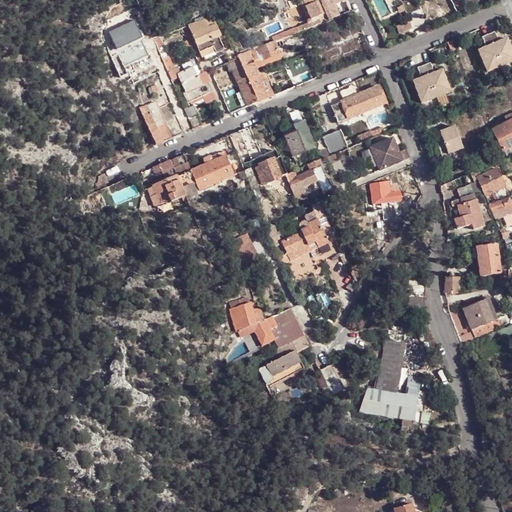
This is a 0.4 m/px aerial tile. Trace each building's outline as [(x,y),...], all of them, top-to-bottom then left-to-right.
[(325,0),(322,1),(329,21),(351,12),(345,0),(325,0)] [(323,17),(317,3),(311,5),(305,8),(310,22),(323,17)] [(225,38),(216,17),(208,21),(207,17),(197,21),(198,24),(197,25),(196,25),(190,27),(200,50),(202,49),(205,57),(207,56),(209,63),(229,54),(223,39),(225,38)] [(319,20),(295,30),(297,34),(321,24),(319,20)] [(108,31),(123,70),(148,60),(134,21),(108,31)] [(412,30),(408,22),(396,27),(400,35),(412,30)] [(271,39),(273,43),(280,40),(281,40),(297,34),(295,30),(271,39)] [(496,33),(483,38),(487,48),(478,52),(488,74),(511,64),(511,48),(508,40),(501,43),(496,33)] [(273,43),(278,55),(279,55),(279,52),(281,51),(280,48),(283,46),(280,40),(273,43)] [(273,43),(255,51),(256,53),(260,62),(278,55),(273,43)] [(163,46),(157,48),(162,60),(168,58),(163,46)] [(248,79),(256,75),(254,70),(248,56),(256,53),(255,51),(239,57),(240,59),(240,63),(245,72),(248,79)] [(248,56),(254,70),(262,67),(260,62),(256,53),(248,56)] [(279,60),(278,55),(260,62),(262,67),(279,60)] [(168,58),(162,60),(168,72),(173,70),(168,58)] [(237,74),(245,72),(240,63),(235,66),(237,74)] [(432,64),(425,66),(437,98),(451,93),(443,71),(435,74),(432,64)] [(422,78),(414,81),(422,104),(437,98),(425,66),(419,68),(422,78)] [(219,77),(225,74),(222,67),(216,70),(219,77)] [(185,93),(201,86),(198,78),(193,68),(181,74),(177,74),(185,93)] [(248,79),(245,72),(237,74),(235,76),(248,108),(258,103),(248,79)] [(189,104),(203,97),(212,93),(204,75),(198,78),(201,86),(185,93),(184,94),(189,104)] [(272,97),(265,81),(259,83),(256,75),(248,79),(258,103),(272,97)] [(378,88),(330,108),(336,125),(385,105),(378,88)] [(215,99),(212,93),(203,97),(206,104),(215,99)] [(158,99),(160,107),(167,106),(165,97),(158,99)] [(139,109),(156,147),(163,144),(157,129),(166,125),(165,123),(158,108),(155,103),(139,109)] [(172,120),(167,106),(160,107),(158,108),(165,123),(172,120)] [(196,114),(193,106),(187,109),(184,109),(188,118),(196,114)] [(196,114),(188,118),(193,131),(202,127),(196,114)] [(504,151),(511,147),(511,121),(494,131),(504,151)] [(291,159),(314,149),(302,122),(291,127),(294,133),(283,139),(291,159)] [(166,125),(157,129),(163,144),(172,140),(166,125)] [(455,127),(440,134),(442,139),(436,141),(443,158),(464,149),(455,127)] [(247,130),(239,133),(244,146),(251,143),(247,130)] [(367,143),(385,135),(383,131),(365,138),(367,143)] [(235,150),(244,146),(239,133),(230,137),(235,150)] [(339,133),(322,139),(330,158),(346,152),(339,133)] [(227,138),(214,143),(220,160),(225,158),(232,155),(227,138)] [(380,170),(408,160),(405,152),(400,153),(395,138),(372,147),(380,170)] [(269,150),(272,162),(274,162),(279,159),(274,148),(269,150)] [(257,160),(260,168),(272,162),(269,150),(264,152),(265,155),(257,160)] [(327,160),(329,159),(324,152),(316,155),(320,163),(327,160)] [(233,178),(225,158),(220,160),(190,173),(177,178),(182,192),(195,186),(197,192),(233,178)] [(274,162),(281,178),(285,177),(287,176),(284,166),(281,159),(279,159),(274,162)] [(335,175),(327,160),(320,163),(319,163),(311,166),(297,172),(287,176),(285,177),(289,185),(289,186),(291,191),(297,204),(297,206),(307,202),(305,199),(302,192),(317,186),(320,193),(322,198),(332,194),(329,184),(328,185),(326,181),(335,175)] [(170,162),(158,167),(161,175),(173,170),(170,162)] [(253,162),(242,167),(244,172),(247,180),(259,176),(256,169),(253,162)] [(272,162),(260,168),(263,178),(265,178),(273,174),(277,173),(272,162)] [(281,178),(274,162),(272,162),(277,173),(273,174),(276,180),(277,180),(281,178)] [(293,163),(284,166),(287,176),(297,172),(293,163)] [(190,173),(188,166),(174,172),(177,178),(190,173)] [(164,184),(177,178),(174,172),(173,170),(161,175),(164,184)] [(506,188),(497,170),(481,177),(477,179),(480,184),(483,192),(485,197),(506,188)] [(242,182),(247,180),(244,172),(239,175),(242,182)] [(268,184),(277,180),(276,180),(273,174),(265,178),(268,184)] [(177,178),(164,184),(155,188),(158,195),(155,196),(153,190),(145,193),(149,202),(151,201),(152,204),(157,201),(159,206),(170,202),(168,198),(182,192),(177,178)] [(483,192),(480,184),(473,186),(472,184),(459,190),(459,191),(462,199),(483,192)] [(317,186),(302,192),(305,199),(320,193),(317,186)] [(371,207),(387,205),(399,204),(398,196),(396,197),(390,198),(389,191),(388,186),(369,189),(371,207)] [(106,188),(93,194),(101,211),(113,206),(106,188)] [(492,213),(496,221),(511,215),(511,200),(510,196),(494,203),(490,205),(490,207),(492,213)] [(460,206),(463,218),(470,216),(480,213),(476,201),(460,206)] [(317,222),(329,247),(338,243),(320,205),(311,208),(314,215),(317,222)] [(480,213),(470,216),(473,226),(474,230),(484,227),(480,213)] [(314,215),(305,219),(308,226),(317,222),(314,215)] [(473,226),(470,216),(463,218),(454,221),(457,230),(473,226)] [(392,218),(389,224),(389,231),(393,235),(402,223),(392,218)] [(290,264),(329,247),(317,222),(308,226),(307,227),(305,225),(302,225),(300,227),(299,230),(302,235),(281,244),(287,257),(290,264)] [(280,241),(273,224),(265,227),(273,244),(280,241)] [(501,274),(496,244),(484,246),(485,256),(477,257),(480,278),(499,274),(501,274)] [(485,256),(484,246),(475,247),(477,257),(485,256)] [(280,260),(284,267),(290,264),(287,257),(280,260)] [(501,283),(499,274),(480,278),(481,286),(501,283)] [(459,280),(446,279),(445,294),(459,292),(459,280)] [(412,299),(424,300),(424,282),(413,281),(405,281),(404,311),(411,312),(412,299)] [(488,298),(484,300),(485,302),(494,324),(498,322),(488,298)] [(423,313),(424,300),(412,299),(411,312),(423,313)] [(464,306),(465,310),(477,304),(477,301),(464,306)] [(494,324),(485,302),(477,304),(465,310),(474,331),(475,331),(477,336),(496,329),(494,324)] [(226,308),(234,337),(249,331),(258,327),(257,327),(254,314),(249,315),(246,308),(244,303),(226,308)] [(457,311),(450,313),(453,326),(460,346),(469,343),(465,334),(457,311)] [(301,339),(288,314),(262,325),(273,344),(277,352),(289,346),(301,339)] [(273,344),(262,325),(259,326),(257,327),(258,327),(249,331),(252,336),(255,341),(244,347),(250,357),(273,344)] [(511,327),(497,333),(502,338),(511,334),(511,327)] [(249,331),(235,336),(237,342),(252,336),(249,331)] [(469,343),(474,341),(471,332),(465,334),(469,343)] [(294,354),(295,356),(307,350),(301,339),(289,346),(294,354)] [(385,341),(375,391),(395,395),(405,345),(385,341)] [(277,352),(282,361),(294,354),(289,346),(277,352)] [(265,370),(271,380),(299,364),(295,356),(294,354),(282,361),(265,370)] [(271,380),(274,387),(304,372),(299,364),(271,380)] [(330,366),(320,372),(328,389),(334,399),(345,393),(330,366)] [(268,391),(274,387),(271,380),(265,370),(259,374),(268,391)] [(407,379),(406,388),(417,389),(418,381),(407,379)] [(406,388),(404,397),(415,399),(416,392),(417,389),(406,388)] [(330,401),(334,399),(328,389),(324,391),(330,401)] [(411,425),(415,399),(404,397),(395,395),(375,391),(364,390),(354,415),(411,425)] [(411,425),(417,426),(419,394),(416,392),(415,399),(411,425)] [(431,403),(424,401),(424,399),(422,396),(419,394),(417,426),(427,428),(431,403)] [(396,509),(396,511),(417,511),(415,503),(396,509)]
